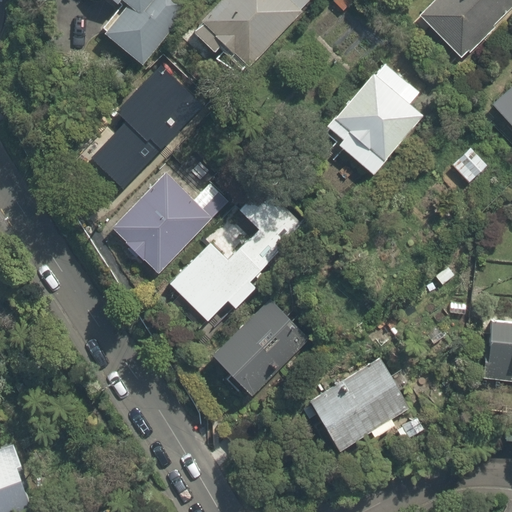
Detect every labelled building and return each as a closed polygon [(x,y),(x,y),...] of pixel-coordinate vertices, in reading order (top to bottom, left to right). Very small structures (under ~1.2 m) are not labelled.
[(105,0),(120,9),(101,40),(144,67),(185,0),(105,0)] [(218,0),(186,31),(231,78),(313,0),(218,0)] [(509,0),(435,0),(419,17),(458,54),(509,0)] [(344,147),(340,152),(378,181),(425,117),(410,106),(420,94),(377,62),(324,132),(344,147)] [(511,85),(489,107),(511,131),(511,85)] [(473,147),(451,168),(471,188),(492,166),(473,147)] [(158,275),(210,216),(167,178),(115,237),(158,275)] [(211,326),(230,304),(239,312),(258,290),(249,282),(303,221),(255,179),(198,245),(204,250),(169,290),(211,326)] [(511,194),(499,193),(498,209),(511,210),(511,194)] [(253,399),(317,324),(280,292),(216,368),(253,399)] [(481,382),(511,383),(511,315),(485,314),(481,382)] [(377,443),(400,427),(394,417),(417,402),(387,359),(345,388),(352,399),(319,422),(340,454),(370,433),(377,443)] [(17,443),(0,448),(0,511),(36,511),(40,511),(17,443)]
